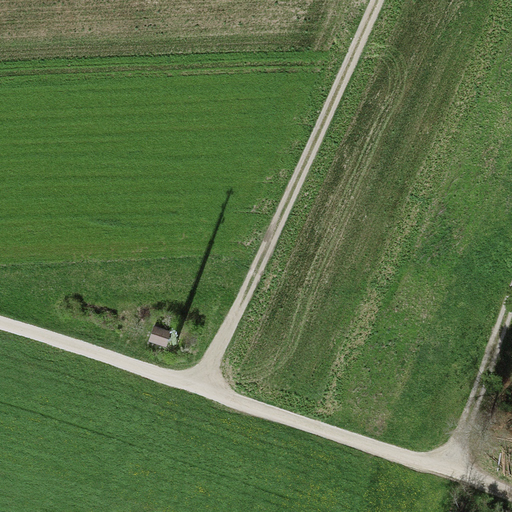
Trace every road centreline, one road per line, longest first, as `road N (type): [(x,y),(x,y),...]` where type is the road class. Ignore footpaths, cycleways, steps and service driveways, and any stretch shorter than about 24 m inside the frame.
road 1 (track): [(200,385),(375,0)]
road 2 (track): [(200,385),(511,493)]
road 3 (track): [(0,324),(200,385)]
road 4 (track): [(446,465),(511,287)]
